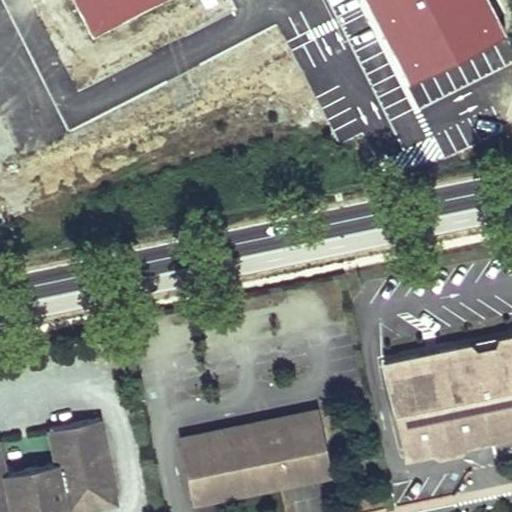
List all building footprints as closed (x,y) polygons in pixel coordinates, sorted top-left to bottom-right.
[(163,0),(70,0),(89,37),(163,0)] [(506,38),(486,0),(365,0),(409,87),(506,38)] [(511,334),(501,337),(502,343),(474,349),(472,343),(387,361),(406,454),(439,448),(438,441),(456,437),(458,444),(490,436),(489,431),(511,425),(511,334)] [(187,437),(188,444),(314,419),(313,411),(187,437)] [(0,511),(56,511),(57,511),(64,504),(65,511),(72,511),(116,503),(99,418),(48,428),(55,462),(5,472),(0,448),(0,511)] [(196,482),(199,500),(326,474),(314,419),(188,444),(192,462),(188,462),(192,483),(196,482)] [(511,432),(511,425),(489,431),(490,436),(511,432)] [(458,444),(456,437),(438,441),(439,448),(440,452),(459,448),(458,444)]
